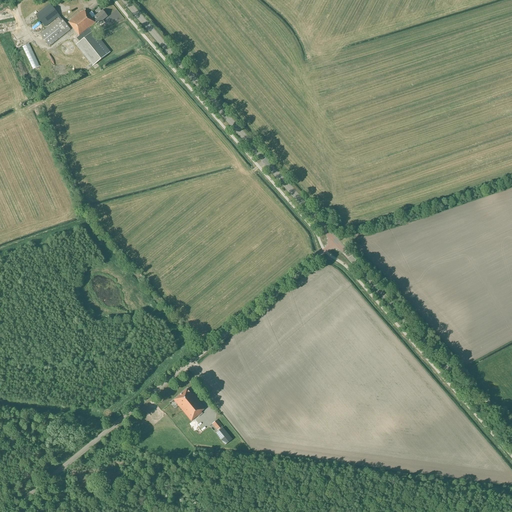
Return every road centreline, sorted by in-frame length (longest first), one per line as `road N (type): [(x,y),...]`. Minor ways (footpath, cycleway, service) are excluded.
road 1 (tertiary): [(9,511),(336,241)]
road 2 (tertiary): [(336,241),(123,0)]
road 3 (tertiary): [(511,443),(336,241)]
